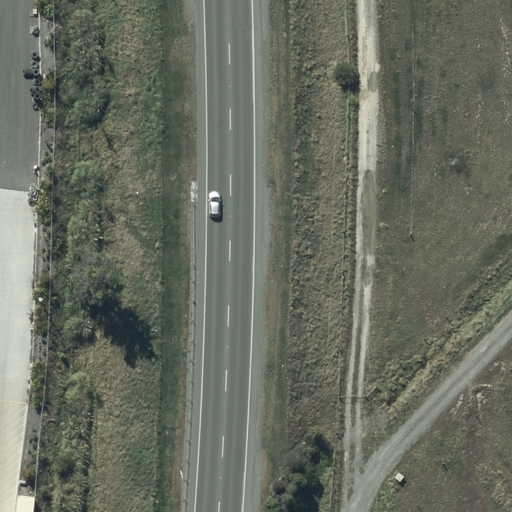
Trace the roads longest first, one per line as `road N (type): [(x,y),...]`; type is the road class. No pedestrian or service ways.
road 1 (trunk): [(220,511),(229,325),(227,0)]
road 2 (track): [(354,511),(367,475),(403,424),(511,318)]
